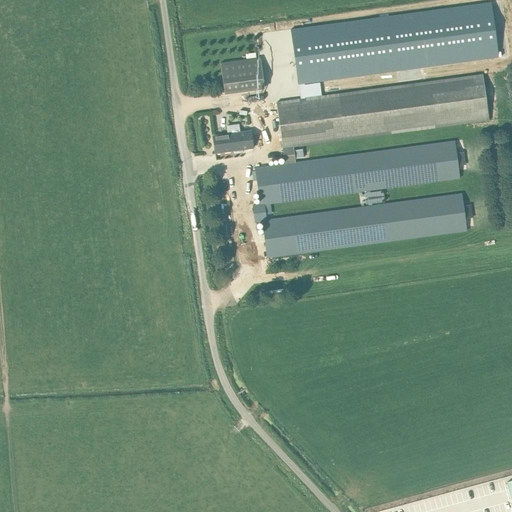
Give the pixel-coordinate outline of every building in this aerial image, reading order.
[(291,36),(301,98),(320,96),(318,85),(511,59),(503,7),(291,36)] [(260,58),(220,63),(224,95),(264,90),(260,58)] [(454,141),(295,162),(295,159),(303,158),(302,149),(294,150),(293,147),(489,121),(482,74),(320,96),(301,98),(276,102),(285,164),(254,168),(259,204),(252,205),(255,222),(262,221),(266,257),(466,230),(461,194),(266,220),(266,214),(272,213),(270,202),(459,177),(454,141)] [(227,134),(212,136),(215,153),(252,148),(249,131),(239,132),(238,125),(226,126),(227,134)] [(511,474),(493,480),(501,511),(502,511),(511,509),(511,474)]
